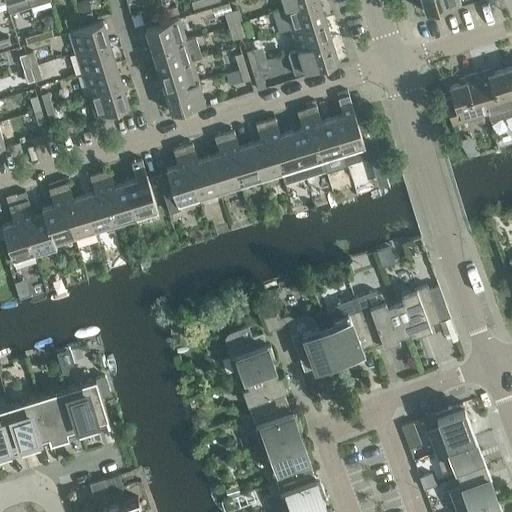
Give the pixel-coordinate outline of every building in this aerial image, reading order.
[(5,0),(6,1),(9,12),(30,6),(28,0),(5,0)] [(310,0),(285,8),(291,28),(325,18),(319,0),(310,0)] [(459,0),(422,0),(426,12),(460,2),(459,0)] [(176,5),(163,9),(165,16),(179,12),(176,5)] [(238,8),(231,10),(235,23),(242,21),(238,8)] [(165,16),(163,9),(150,14),(152,20),(165,16)] [(225,12),(229,25),(235,23),(231,10),(225,12)] [(91,11),(78,15),(80,22),(93,18),(91,11)] [(80,22),(78,15),(65,19),(67,26),(80,22)] [(145,28),(152,49),(186,39),(179,17),(145,28)] [(291,28),(298,49),(332,39),(325,18),(291,28)] [(69,30),(76,52),(110,41),(103,20),(69,30)] [(242,21),(235,23),(240,36),(253,32),(249,20),(243,22),(242,21)] [(235,23),(229,25),(233,39),(240,36),(235,23)] [(51,29),(38,33),(40,39),(53,35),(51,29)] [(40,39),(38,33),(25,37),(27,43),(40,39)] [(158,70),(192,59),(202,56),(195,36),(186,39),(152,49),(158,70)] [(9,37),(0,39),(0,46),(11,44),(9,37)] [(332,39),(298,49),(304,71),(338,60),(332,39)] [(76,52),(82,73),(116,62),(110,41),(76,52)] [(247,51),(251,64),(257,62),(253,48),(247,51)] [(33,51),(26,53),(30,66),(37,64),(33,51)] [(235,54),(239,67),(246,65),(242,52),(235,54)] [(19,55),(23,68),(30,66),(26,53),(19,55)] [(158,70),(165,90),(199,80),(192,59),(158,70)] [(82,73),(89,93),(123,83),(116,62),(82,73)] [(257,62),(251,64),(255,77),(261,75),(257,62)] [(37,64),(30,66),(34,79),(41,77),(37,64)] [(246,65),(239,67),(243,80),(250,78),(246,65)] [(30,66),(23,68),(27,81),(34,79),(30,66)] [(475,72),(488,112),(490,121),(511,114),(511,92),(504,68),(489,73),(488,68),(475,72)] [(452,123),(460,121),(488,112),(475,72),(463,76),(465,81),(449,86),(452,97),(445,99),(452,123)] [(199,80),(165,90),(171,112),(205,101),(199,80)] [(123,83),(89,93),(95,115),(129,104),(123,83)] [(41,93),(45,107),(52,105),(48,91),(41,93)] [(332,117),(344,154),(347,163),(380,153),(369,119),(358,122),(349,94),(338,97),(343,113),(332,117)] [(30,97),(34,110),(41,108),(37,95),(30,97)] [(316,104),(307,107),(323,160),(344,154),(332,117),(321,120),(316,104)] [(52,105),(45,107),(49,120),(56,118),(52,105)] [(302,126),(291,129),(305,176),(326,169),(323,160),(307,107),(297,110),(302,126)] [(41,108),(34,110),(38,123),(45,121),(41,108)] [(265,120),(282,173),(285,182),(305,176),(291,129),(280,133),(275,117),(265,120)] [(261,139),(250,142),(261,179),(282,173),(265,120),(256,123),(261,139)] [(234,130),(224,133),(241,186),(261,179),(250,142),(239,146),(234,130)] [(219,152),(208,155),(220,192),(241,186),(224,133),(214,136),(219,152)] [(193,142),(183,145),(199,199),(220,192),(208,155),(198,159),(193,142)] [(199,199),(183,145),(173,148),(178,165),(166,168),(167,172),(158,175),(169,212),(180,209),(179,205),(199,199)] [(136,178),(125,181),(137,218),(158,211),(142,158),(131,162),(136,178)] [(109,168),(99,171),(116,224),(137,218),(125,181),(114,184),(109,168)] [(95,190),(84,194),(95,231),(116,224),(99,171),(90,174),(95,190)] [(68,181),(58,184),(75,237),(95,231),(84,194),(73,197),(68,181)] [(41,207),(43,211),(44,211),(54,244),(55,243),(75,237),(58,184),(49,187),(53,203),(41,207)] [(28,198),(18,201),(35,254),(57,248),(55,243),(54,244),(44,211),(43,211),(33,215),(28,198)] [(35,254),(18,201),(9,204),(14,221),(2,224),(13,261),(35,254)] [(403,299),(395,302),(406,332),(414,330),(415,333),(425,330),(424,326),(450,316),(439,286),(429,290),(427,284),(401,294),(403,299)] [(372,291),(355,298),(372,345),(388,339),(390,343),(399,339),(398,335),(406,332),(395,302),(387,305),(385,300),(383,294),(379,291),(377,290),(372,291)] [(335,324),(327,327),(338,357),(346,354),(348,358),(357,354),(356,351),(372,345),(355,298),(335,306),(334,307),(333,310),(332,311),(332,314),(333,319),(335,324)] [(338,357),(327,327),(319,330),(317,324),(315,320),(311,317),(306,316),(301,316),(294,319),(292,317),(290,315),(287,315),(284,315),(279,317),(276,308),(274,304),(272,302),(268,301),(265,302),(259,304),(268,330),(287,323),(304,370),(321,364),(322,367),(332,364),(330,360),(338,357)] [(242,369),(245,377),(275,366),(272,358),(276,357),(272,347),(268,349),(262,332),(252,336),(248,325),(236,329),(236,330),(230,332),(227,334),(225,337),(224,338),(236,371),(242,369)] [(242,387),(251,413),(287,400),(281,384),(285,383),(282,373),(278,374),(275,366),(245,377),(248,385),(242,387)] [(96,377),(66,386),(80,432),(98,427),(97,426),(95,421),(105,418),(106,419),(108,418),(101,395),(111,392),(105,375),(96,378),(96,377)] [(66,386),(37,395),(51,441),(69,436),(69,435),(68,435),(67,430),(77,426),(79,433),(80,432),(66,386)] [(37,395),(9,404),(23,450),(40,445),(40,444),(39,444),(38,439),(48,435),(50,442),(51,441),(37,395)] [(267,437),(269,445),(300,434),(297,426),(300,425),(297,415),(293,416),(287,400),(251,413),(261,439),(267,437)] [(9,404),(0,406),(0,457),(12,454),(11,452),(11,453),(9,447),(19,444),(21,451),(23,450),(9,404)] [(428,431),(435,451),(475,436),(464,406),(437,416),(440,426),(428,431)] [(405,422),(411,443),(422,440),(415,419),(405,422)] [(267,455),(276,481),(312,468),(306,452),(310,450),(306,441),(302,442),(300,434),(269,445),(272,453),(267,455)] [(455,466),(458,476),(486,466),(475,436),(435,451),(442,471),(455,466)] [(449,489),(456,509),(496,495),(486,466),(458,476),(461,485),(449,489)] [(291,504),(293,511),(295,511),(324,502),(321,494),(325,492),(321,483),(318,484),(312,468),(276,481),(286,506),(291,504)] [(104,478),(89,483),(92,492),(107,487),(104,478)] [(502,511),(496,495),(456,509),(457,511),(502,511)] [(141,511),(137,499),(138,498),(138,496),(94,511),(93,511),(141,511)] [(332,511),(331,508),(327,510),(324,502),(295,511),(332,511)]
